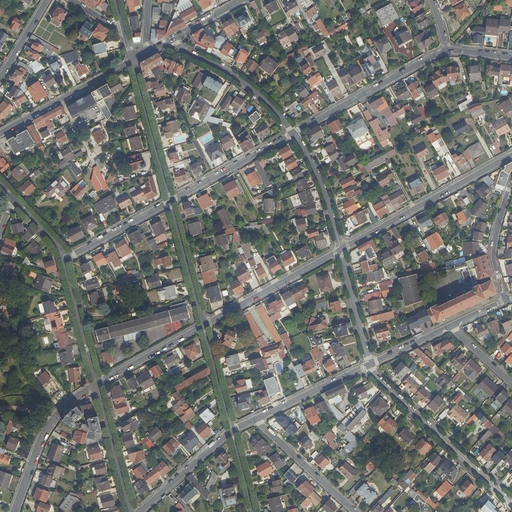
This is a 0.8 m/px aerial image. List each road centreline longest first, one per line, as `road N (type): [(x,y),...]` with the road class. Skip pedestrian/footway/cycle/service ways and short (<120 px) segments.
road 1 (residential): [(369,364),(511,503)]
road 2 (residential): [(511,156),(340,249)]
road 3 (residential): [(293,132),(446,50)]
road 4 (residential): [(203,325),(340,249)]
road 5 (residential): [(168,41),(225,68),(293,132)]
road 6 (residential): [(14,511),(44,432),(96,383)]
road 7 (residential): [(132,60),(170,200)]
road 8 (residential): [(170,200),(293,132)]
road 9 (residential): [(355,511),(256,419)]
road 10 (residential): [(96,383),(130,511)]
road 11 (residential): [(170,200),(203,325)]
road 12 (residential): [(63,259),(96,383)]
road 13 (residential): [(293,132),(319,179),(340,249)]
road 14 (residential): [(256,419),(369,364)]
road 15 (residential): [(138,511),(232,430)]
road 16 (residential): [(63,259),(170,200)]
road 17 (residential): [(203,325),(97,383)]
